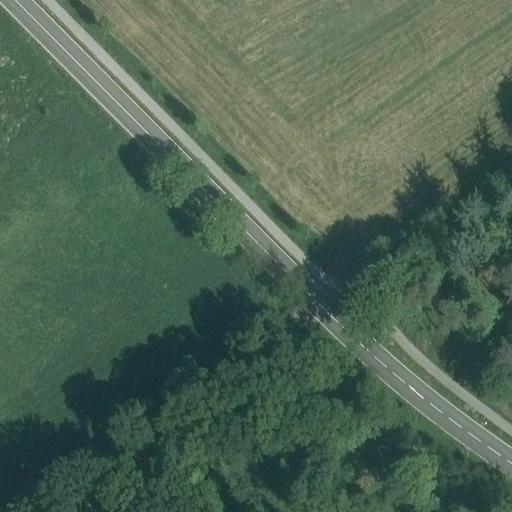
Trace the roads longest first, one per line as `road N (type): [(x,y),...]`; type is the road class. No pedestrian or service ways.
road 1 (tertiary): [(511,465),(329,313),(15,0)]
road 2 (track): [(41,511),(204,419),(261,398),(289,373),(329,313)]
